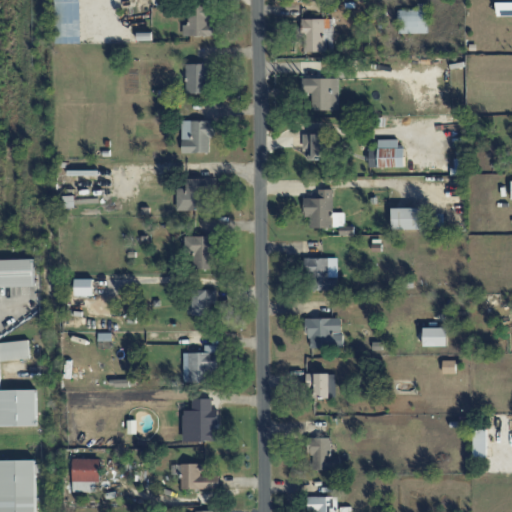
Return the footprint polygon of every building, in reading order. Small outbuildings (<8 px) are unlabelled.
[(511,2),(497,2),(497,15),(511,15),(511,2)] [(398,34),(427,33),(427,3),(417,4),(418,10),(398,10),(398,34)] [(183,36),(211,36),(211,5),(189,6),(189,25),(183,25),(183,36)] [(303,52),(334,51),(333,19),(302,19),(303,52)] [(187,94),(208,93),(206,63),(185,64),(187,94)] [(312,110),(339,110),(339,78),(302,78),(302,93),(312,93),(312,110)] [(182,153),(209,153),(209,137),(215,137),(215,121),(182,120),(182,153)] [(302,134),(302,149),(308,149),(308,160),(326,159),(326,134),(302,134)] [(378,140),(378,148),(368,149),(369,168),(405,166),(404,146),(399,146),(398,139),(378,140)] [(177,210),(212,210),(212,178),(186,178),(186,188),(177,188),(177,210)] [(333,189),(318,189),(318,198),(304,197),(304,217),(310,217),(310,227),(340,227),(340,235),(354,235),(354,226),(342,226),(342,213),(333,213),(333,189)] [(423,208),(392,208),(393,230),(423,229),(423,208)] [(185,236),(185,253),(194,253),(194,269),(214,269),(215,237),(185,236)] [(338,258),(307,258),(306,290),(337,290),(338,258)] [(0,259),(0,287),(34,286),(34,259),(0,259)] [(76,296),(93,295),(93,279),(75,279),(76,296)] [(194,315),(216,315),(216,290),(193,290),(194,315)] [(341,318),(307,318),(308,348),(333,348),(333,333),(341,332),(341,318)] [(446,346),(447,328),(423,327),(423,346),(446,346)] [(31,358),(28,339),(0,343),(0,355),(1,362),(31,358)] [(184,353),(184,377),(217,378),(217,346),(204,345),(204,353),(184,353)] [(443,374),(456,373),(455,360),(442,361),(443,374)] [(306,376),(306,390),(315,390),(315,398),(336,398),(335,375),(306,376)] [(37,390),(0,390),(0,426),(37,426),(37,390)] [(184,441),(214,441),(214,426),(218,426),(218,410),(212,410),(212,398),(192,399),(193,411),(183,411),(184,441)] [(473,456),(486,456),(486,431),(474,430),(473,456)] [(313,469),(340,470),(340,456),(330,456),(330,438),(308,438),(307,454),(313,454),(313,469)] [(96,491),(96,482),(99,482),(99,459),(73,459),(73,492),(96,491)] [(0,511),(36,511),(35,460),(0,460),(0,511)] [(219,475),(202,474),(203,464),(172,464),(172,474),(181,474),(181,488),(219,489),(219,475)] [(337,511),(337,496),(307,497),(307,511),(337,511)]
